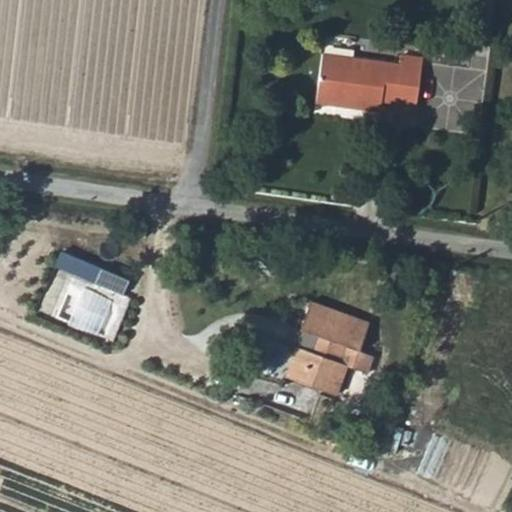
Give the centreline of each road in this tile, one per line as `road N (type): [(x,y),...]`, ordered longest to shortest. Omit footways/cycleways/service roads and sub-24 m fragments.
road 1 (unclassified): [(511,253),(192,209)]
road 2 (residential): [(217,0),(192,209)]
road 3 (unclassified): [(192,209),(0,184)]
